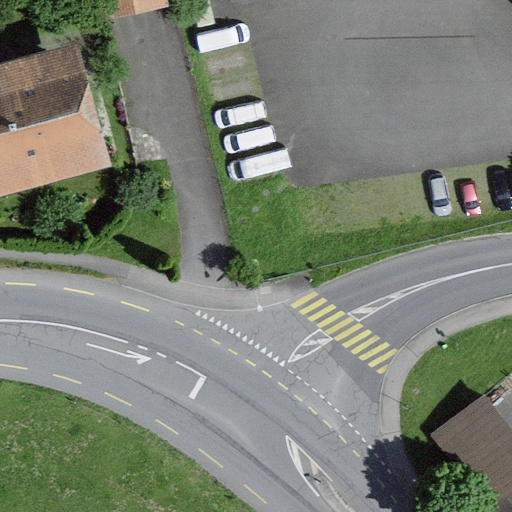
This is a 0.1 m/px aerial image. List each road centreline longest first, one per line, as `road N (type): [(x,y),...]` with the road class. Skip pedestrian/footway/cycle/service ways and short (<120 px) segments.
road 1 (unclassified): [(242,416),(283,366),(340,324),(437,281),(511,264)]
road 2 (unclassified): [(0,324),(125,350),(242,416)]
road 3 (unclassified): [(242,416),(344,511)]
